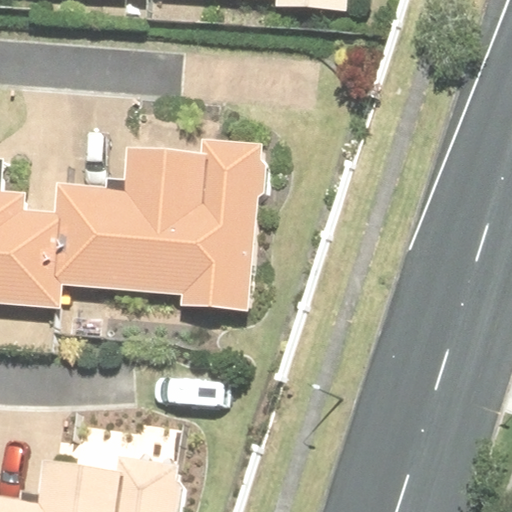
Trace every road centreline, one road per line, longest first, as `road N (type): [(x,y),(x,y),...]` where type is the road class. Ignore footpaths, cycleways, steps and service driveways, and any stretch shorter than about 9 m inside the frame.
road 1 (tertiary): [(511,162),(397,511)]
road 2 (residential): [(0,58),(304,83)]
road 3 (residential): [(121,391),(0,383)]
